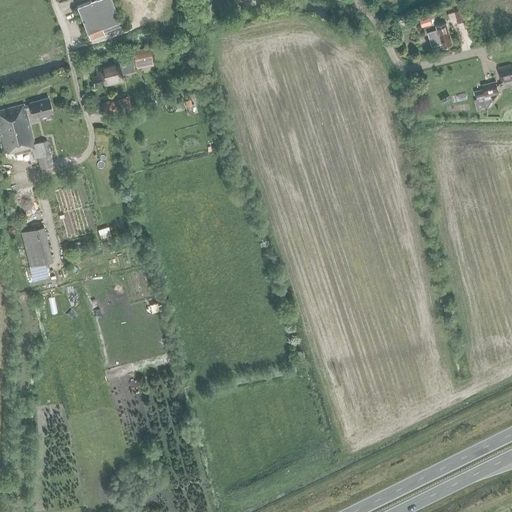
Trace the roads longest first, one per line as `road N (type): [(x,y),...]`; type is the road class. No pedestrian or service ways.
road 1 (trunk): [(511,434),(355,511)]
road 2 (unclassified): [(90,129),(50,0)]
road 3 (trunk): [(400,511),(511,457)]
road 4 (unclassified): [(394,58),(413,68),(511,44)]
